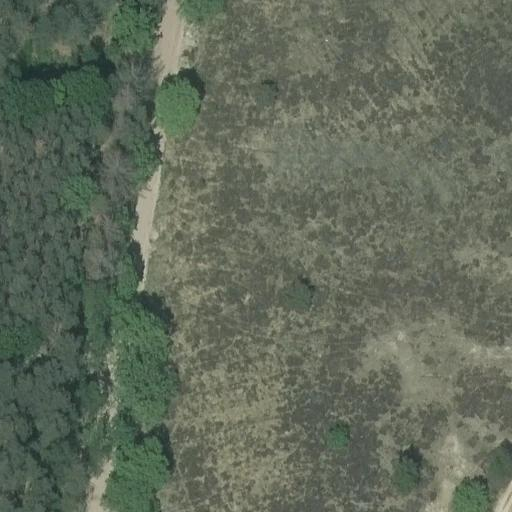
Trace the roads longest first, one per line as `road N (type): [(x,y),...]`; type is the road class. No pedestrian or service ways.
road 1 (track): [(169,0),(94,511)]
road 2 (track): [(117,346),(0,377)]
